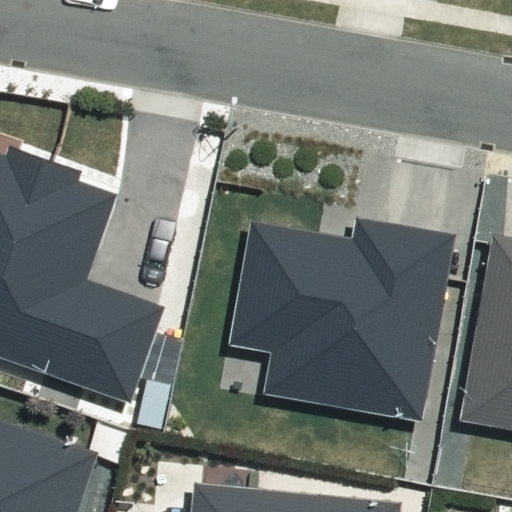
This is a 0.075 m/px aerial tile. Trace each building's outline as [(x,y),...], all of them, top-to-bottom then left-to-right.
[(0,352),(130,400),(165,306),(84,277),(116,191),(75,176),(78,167),(8,141),(4,151),(0,149),(0,352)] [(269,347),(262,390),(423,418),(455,232),(355,215),(352,235),(250,218),(229,340),(269,347)] [(511,234),(491,231),(460,416),(511,425),(511,234)] [(71,511),(93,449),(0,416),(0,511),(71,511)] [(401,511),(402,501),(197,480),(193,511),(166,511),(141,509),(140,511),(401,511)]
